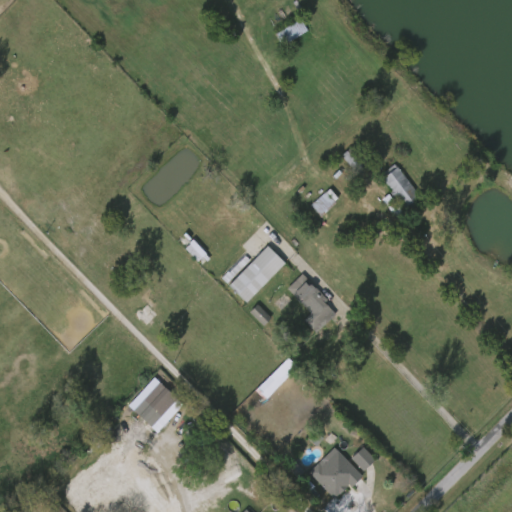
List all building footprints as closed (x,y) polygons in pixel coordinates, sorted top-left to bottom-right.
[(307,31),(281,46),(274,33),(299,17),(307,31)] [(363,155),(371,162),(356,174),(341,156),(355,144),(363,155)] [(330,156),(338,171),(354,162),(346,147),(330,156)] [(393,164),(418,196),(414,200),(417,204),(411,208),(408,204),(403,208),(381,178),(382,177),(380,174),(393,164)] [(393,210),(408,199),(382,166),(367,178),(393,210)] [(335,203),(320,217),(310,205),(329,189),(337,198),(333,201),(335,203)] [(307,218),(327,202),(317,191),(298,207),(307,218)] [(172,250),(185,264),(194,256),(181,242),(172,250)] [(283,263),(244,302),(227,285),(266,246),(283,263)] [(333,316),(315,333),(302,320),(309,313),(286,288),(301,274),(334,310),(332,312),(334,315),(333,316)] [(325,315),(289,277),(275,290),(298,315),(290,323),(303,336),(325,315)] [(259,320),(245,307),(237,315),(251,328),(259,320)] [(121,412),(138,429),(165,401),(148,385),(121,412)] [(355,483),(352,486),(350,483),(336,498),(310,471),(335,447),(363,476),(355,483)] [(338,460),(350,474),(363,462),(351,449),(338,460)]
